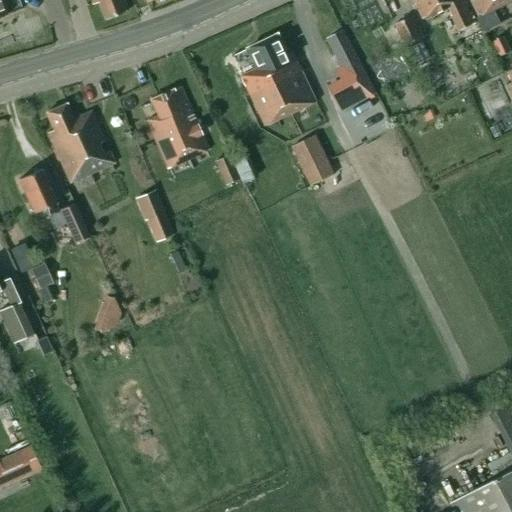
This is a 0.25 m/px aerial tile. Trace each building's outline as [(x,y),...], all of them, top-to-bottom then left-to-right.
[(104,21),(128,11),(122,0),(89,0),(91,5),(97,2),(104,21)] [(412,0),(414,2),(409,4),(412,10),(417,8),(421,17),(427,14),(427,15),(445,7),(456,29),(471,21),(460,0),(412,0)] [(511,0),(470,0),(480,18),(511,1),(511,0)] [(419,38),(410,19),(393,27),(402,46),(419,38)] [(476,23),(460,31),(464,39),(480,31),(476,23)] [(375,93),(344,32),(327,40),(347,79),(329,88),(340,111),(375,93)] [(279,36),(248,51),(258,71),(242,79),(248,91),(295,69),(289,56),(288,54),(279,36)] [(501,57),(510,53),(503,38),(499,39),(498,38),(497,39),(497,40),(493,42),(501,57)] [(295,69),(248,91),(265,127),(316,102),(292,52),(288,54),(289,56),(295,69)] [(180,87),(150,101),(157,116),(146,121),(168,169),(209,150),(180,87)] [(104,143),(90,111),(73,119),(66,104),(45,113),(53,130),(47,133),(54,150),(53,151),(57,161),(59,161),(69,183),(114,163),(110,153),(104,156),(99,145),(104,143)] [(335,174),(316,135),(291,147),(310,187),(335,174)] [(231,158),(242,183),(253,179),(242,153),(231,158)] [(215,162),(225,185),(238,179),(227,156),(215,162)] [(60,210),(42,169),(18,180),(33,213),(43,209),(48,219),(51,217),(55,228),(65,224),(74,244),(81,240),(89,237),(74,203),(60,210)] [(165,213),(155,191),(136,200),(146,221),(165,213)] [(23,245),(10,250),(20,273),(33,267),(23,245)] [(169,255),(174,264),(180,261),(176,252),(169,255)] [(41,266),(31,270),(39,289),(50,284),(41,266)] [(0,290),(2,290),(9,306),(0,310),(0,317),(11,342),(29,334),(29,336),(33,334),(19,303),(21,302),(10,277),(0,281),(0,290)] [(92,332),(110,340),(123,308),(104,301),(92,332)] [(44,337),(35,341),(42,356),(51,352),(44,337)] [(511,457),(511,397),(494,403),(511,457)] [(0,490),(39,472),(29,450),(0,463),(0,490)] [(511,511),(511,472),(450,505),(453,511),(451,511),(511,511)]
